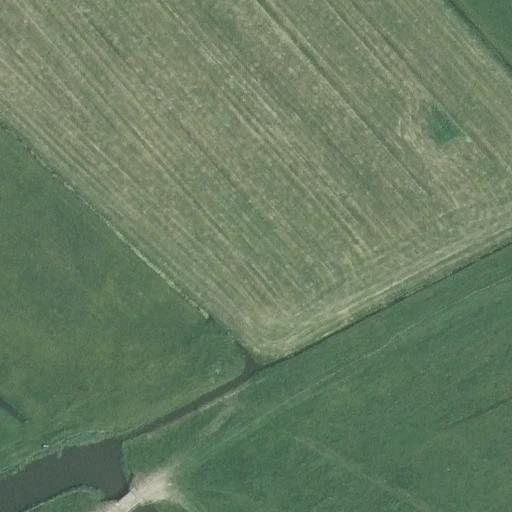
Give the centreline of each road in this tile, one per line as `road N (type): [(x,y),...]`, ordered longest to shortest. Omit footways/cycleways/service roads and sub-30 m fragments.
road 1 (track): [(432,511),(241,420),(117,511)]
road 2 (track): [(511,278),(241,420)]
